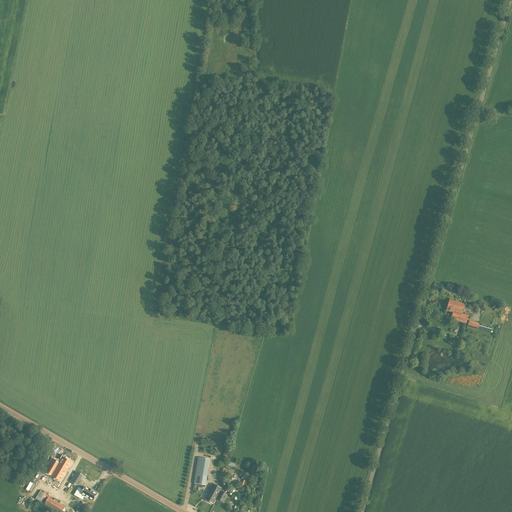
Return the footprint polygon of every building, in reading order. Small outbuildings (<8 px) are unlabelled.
[(477,296),(475,303),(486,307),(489,299),(477,296)] [(446,310),(453,312),(451,319),(466,323),(468,316),(461,314),(464,304),(449,299),(446,310)] [(491,334),(492,329),(479,325),(479,323),(469,320),(467,327),(491,334)] [(53,459),(49,466),(56,469),(58,466),(66,471),(67,469),(71,462),(63,457),(60,463),(53,459)] [(205,485),(209,460),(198,458),(194,484),(193,486),(202,488),(203,485),(205,485)] [(95,482),(100,473),(86,465),(81,474),(95,482)] [(49,466),(45,472),(60,481),(66,471),(58,466),(56,469),(49,466)] [(225,476),(233,477),(234,470),(233,470),(229,469),(226,469),(225,476)] [(222,489),(213,484),(208,493),(209,493),(205,499),(213,504),(216,498),(216,499),(217,498),(220,491),(221,491),(222,489)] [(79,486),(75,493),(79,496),(82,492),(85,494),(84,495),(88,498),(89,497),(93,499),(97,493),(93,490),(93,489),(90,487),(89,488),(85,485),(83,489),(79,486)] [(217,498),(216,499),(223,502),(227,495),(225,493),(227,489),(223,487),(222,489),(221,491),(220,491),(217,498)] [(60,502),(64,505),(67,500),(68,501),(71,495),(66,492),(60,502)] [(61,511),(65,506),(47,497),(43,505),(56,511),(61,511)]
